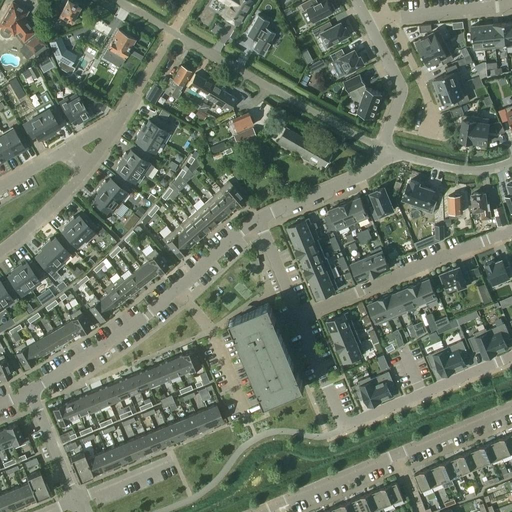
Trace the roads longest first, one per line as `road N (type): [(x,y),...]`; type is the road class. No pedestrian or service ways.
road 1 (residential): [(511,356),(343,427),(298,317)]
road 2 (residential): [(258,511),(511,407)]
road 3 (unclassified): [(383,148),(171,32)]
road 4 (residential): [(511,229),(298,317)]
road 5 (residential): [(29,394),(175,293)]
road 6 (residential): [(259,218),(375,167),(383,148)]
road 7 (residential): [(175,293),(211,331),(245,417)]
road 8 (residential): [(365,20),(401,91),(383,148)]
road 9 (unclassified): [(511,161),(458,168),(383,148)]
road 10 (residential): [(511,5),(389,17)]
road 11 (residential): [(0,249),(88,164)]
road 12 (residential): [(431,128),(433,113),(389,17)]
